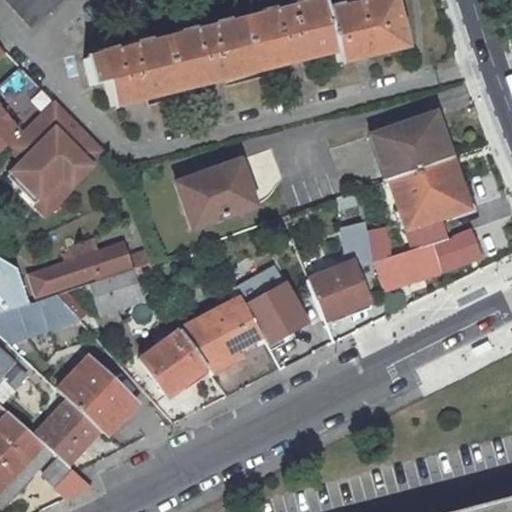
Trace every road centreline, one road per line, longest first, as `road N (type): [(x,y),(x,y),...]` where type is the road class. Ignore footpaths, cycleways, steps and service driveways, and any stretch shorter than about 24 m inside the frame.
road 1 (unclassified): [(511,302),(115,511)]
road 2 (tertiary): [(511,115),(469,0)]
